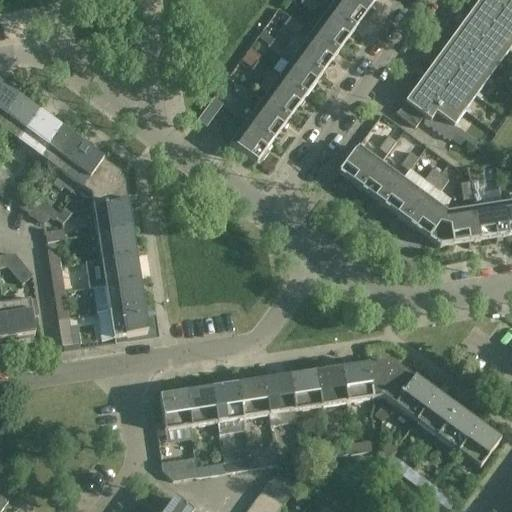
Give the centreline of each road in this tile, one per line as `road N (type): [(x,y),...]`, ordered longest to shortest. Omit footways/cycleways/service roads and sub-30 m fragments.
road 1 (residential): [(275,218),(425,0)]
road 2 (residential): [(125,364),(256,343),(322,255)]
road 3 (residential): [(322,255),(393,301),(511,289)]
road 4 (residential): [(138,117),(275,218)]
road 5 (residential): [(104,511),(135,468),(125,364)]
road 6 (residential): [(0,59),(58,59),(138,117)]
road 7 (residential): [(138,117),(156,78),(146,15),(127,0)]
road 8 (residential): [(0,383),(125,364)]
